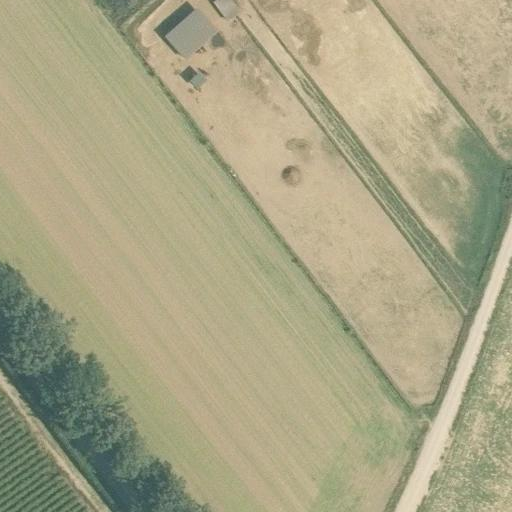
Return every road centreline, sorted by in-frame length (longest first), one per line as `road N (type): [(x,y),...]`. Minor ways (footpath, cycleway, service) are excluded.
road 1 (track): [(511,238),(404,511)]
road 2 (tertiary): [(143,511),(0,319)]
